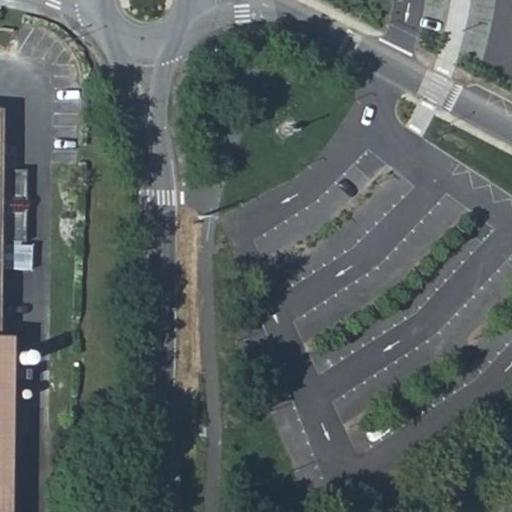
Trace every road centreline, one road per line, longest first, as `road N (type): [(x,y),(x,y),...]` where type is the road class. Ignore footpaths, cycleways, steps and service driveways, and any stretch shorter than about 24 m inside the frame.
road 1 (secondary): [(155,158),(162,282),(157,511)]
road 2 (unclassified): [(243,0),(328,31),(511,125)]
